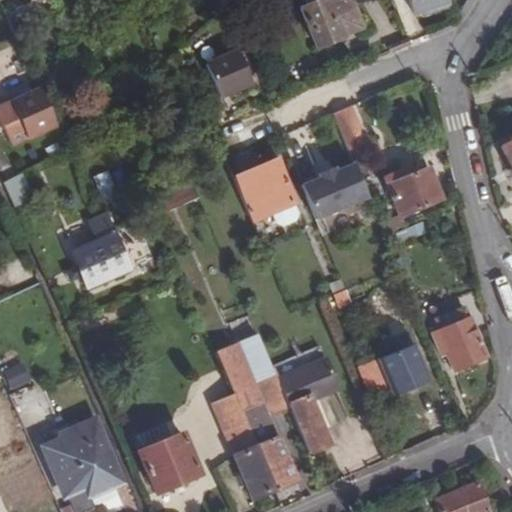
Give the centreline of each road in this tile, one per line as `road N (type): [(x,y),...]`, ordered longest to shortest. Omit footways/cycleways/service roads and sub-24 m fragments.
road 1 (residential): [(233,138),(434,52),(464,49)]
road 2 (residential): [(464,49),(459,122),(499,290)]
road 3 (residential): [(503,429),(317,511)]
